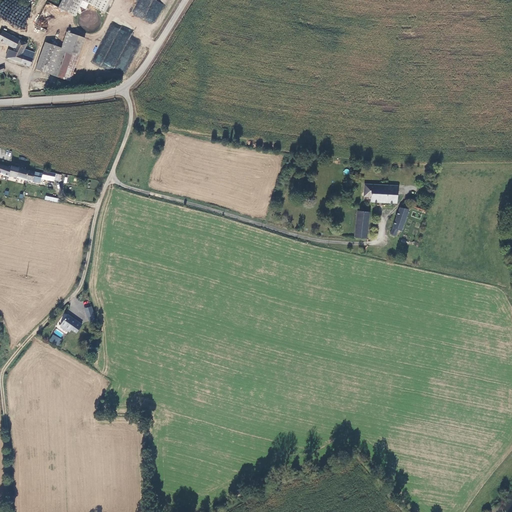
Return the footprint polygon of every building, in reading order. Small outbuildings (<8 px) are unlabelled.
[(57,0),(55,5),(66,10),(71,0),(57,0)] [(155,24),(163,3),(153,0),(137,0),(132,15),(155,24)] [(117,67),(123,70),(133,49),(132,47),(127,44),(126,38),(127,36),(124,35),(128,34),(122,31),(116,32),(115,29),(110,26),(103,40),(104,46),(108,45),(109,42),(114,45),(115,48),(109,49),(105,47),(101,48),(94,61),(99,64),(103,63),(113,68),(117,67)] [(28,65),(33,51),(26,49),(26,50),(23,49),(25,43),(0,30),(0,40),(11,47),(10,50),(5,48),(3,56),(28,65)] [(51,72),(69,79),(84,36),(66,30),(60,47),(51,72)] [(43,41),(34,67),(51,72),(60,47),(43,41)] [(0,172),(7,174),(7,173),(9,166),(0,162),(0,172)] [(24,178),(27,168),(9,164),(9,166),(7,173),(24,178)] [(33,170),(27,168),(24,178),(36,181),(37,176),(32,174),(33,170)] [(395,202),(397,185),(364,183),(363,195),(370,196),(369,200),(378,201),(377,204),(382,204),(382,201),(395,202)] [(407,209),(399,206),(391,226),(392,226),(390,232),(394,234),(396,228),(399,229),(407,209)] [(357,209),(354,236),(365,237),(368,211),(357,209)] [(87,322),(95,322),(93,307),(86,307),(87,322)] [(75,334),(81,326),(66,315),(59,326),(68,332),(70,330),(75,334)] [(58,345),(62,337),(54,333),(50,340),(58,345)]
